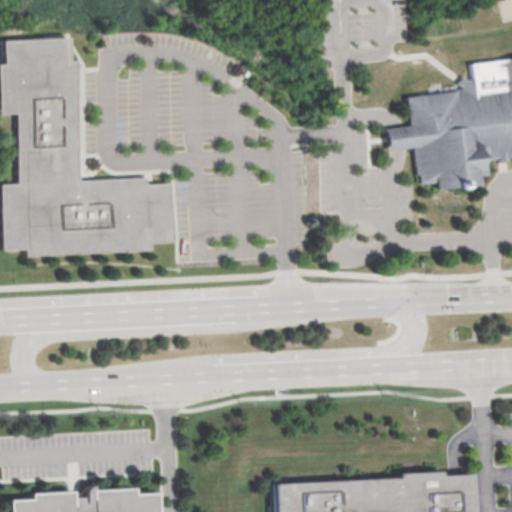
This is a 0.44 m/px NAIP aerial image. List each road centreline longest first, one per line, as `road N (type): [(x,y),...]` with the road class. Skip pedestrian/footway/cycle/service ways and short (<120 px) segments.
road 1 (secondary): [(287,304),(255,324),(35,338),(20,360),(29,386)]
road 2 (secondary): [(164,378),(208,359),(397,348),(413,326),(400,298)]
road 3 (secondary): [(254,306),(48,316)]
road 4 (secondary): [(29,386),(209,376)]
road 5 (secondary): [(400,298),(254,306)]
